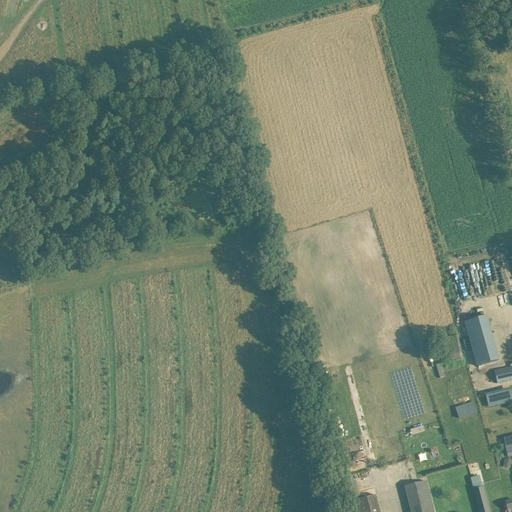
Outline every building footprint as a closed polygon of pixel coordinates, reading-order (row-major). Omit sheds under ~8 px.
[(486,316),(465,322),(477,367),(499,361),(486,316)] [(321,324),(314,326),(318,338),(325,336),(321,324)] [(462,360),(458,336),(444,338),(449,363),(462,360)] [(440,378),(444,377),(440,364),(436,365),(440,378)] [(496,383),(511,379),(511,367),(494,371),(496,383)] [(485,396),(488,408),(511,401),(511,396),(510,389),(485,396)] [(456,409),(459,417),(476,411),(473,403),(456,409)] [(348,446),(339,449),(347,471),(356,468),(348,446)] [(345,476),(341,478),(345,491),(348,504),(357,501),(360,511),(379,511),(375,495),(360,499),(357,488),(355,481),(353,482),(352,477),(346,479),(345,476)] [(488,511),(479,476),(471,478),(479,511),(488,511)] [(406,486),(404,487),(410,511),(433,511),(426,481),(406,486)]
